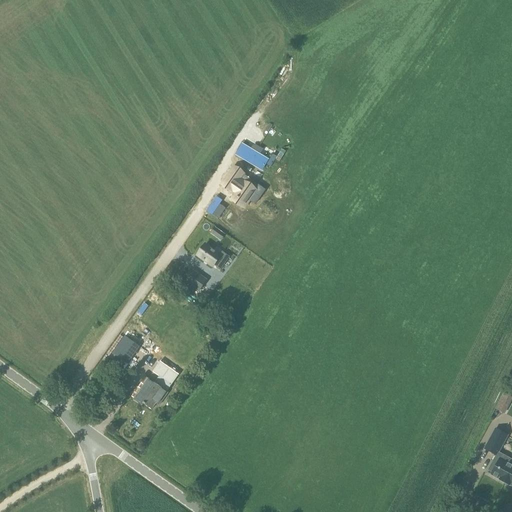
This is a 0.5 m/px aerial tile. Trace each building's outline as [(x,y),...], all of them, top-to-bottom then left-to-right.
[(239,169),(229,162),(216,181),(227,188),(227,186),(231,189),(227,196),(240,204),(246,196),(251,200),(256,193),(251,189),(255,181),(238,170),(239,169)] [(225,234),(215,227),(210,233),(221,241),(225,234)] [(226,256),(210,245),(202,256),(218,268),(226,256)] [(191,270),(190,271),(184,280),(199,291),(206,282),(207,281),(191,270)] [(128,364),(140,347),(124,337),(113,354),(128,364)] [(96,378),(104,367),(100,364),(92,376),(96,378)] [(140,393),(135,401),(142,406),(144,404),(152,410),(156,404),(159,406),(168,393),(166,392),(171,385),(162,379),(158,386),(148,379),(143,387),(147,390),(145,393),(144,392),(143,392),(142,392),(141,392),(140,393)] [(485,449),(496,456),(499,453),(508,436),(495,429),(485,449)] [(504,483),(505,483),(511,469),(511,459),(499,453),(496,456),(489,470),(493,473),(492,475),(500,479),(500,480),(501,481),(502,480),(505,482),(504,483)]
